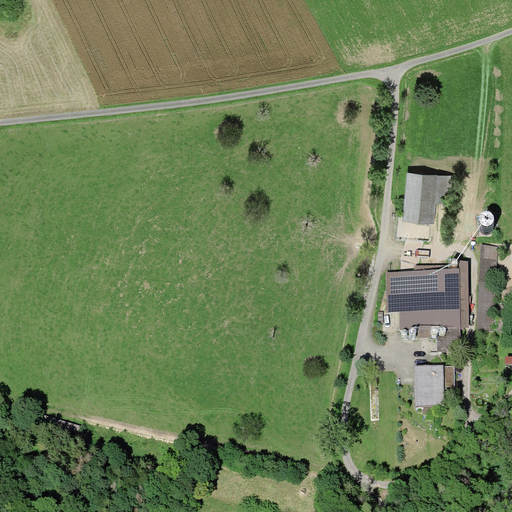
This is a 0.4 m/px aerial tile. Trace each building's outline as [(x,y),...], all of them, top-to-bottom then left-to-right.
[(407,176),(404,221),(434,223),(435,203),(437,178),(407,176)] [(453,179),(437,178),(435,203),(451,205),(453,179)] [(482,250),(478,331),(495,331),(499,251),(482,250)] [(466,277),(386,278),(386,313),(401,313),(401,329),(427,328),(427,350),(460,350),(459,328),(466,328),(466,277)] [(415,371),(415,409),(424,409),(424,415),(433,415),(433,409),(442,409),(442,371),(415,371)] [(77,430),(35,417),(32,428),(74,441),(77,430)]
